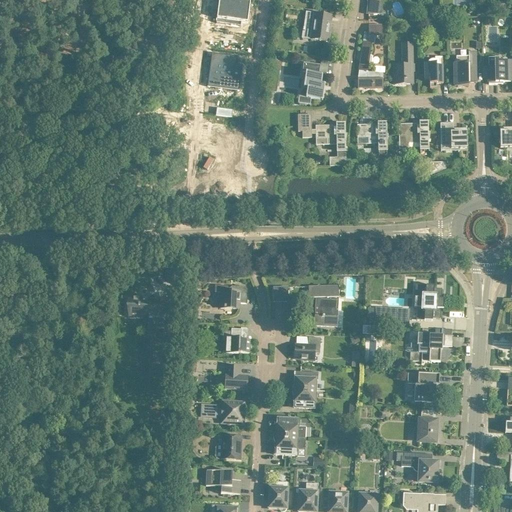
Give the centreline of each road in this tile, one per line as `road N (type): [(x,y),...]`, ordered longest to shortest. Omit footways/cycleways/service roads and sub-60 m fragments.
road 1 (tertiary): [(0,240),(390,231)]
road 2 (residential): [(481,102),(350,103),(342,87),(356,0)]
road 3 (residential): [(265,0),(246,138),(252,161)]
road 4 (residential): [(254,511),(261,379)]
